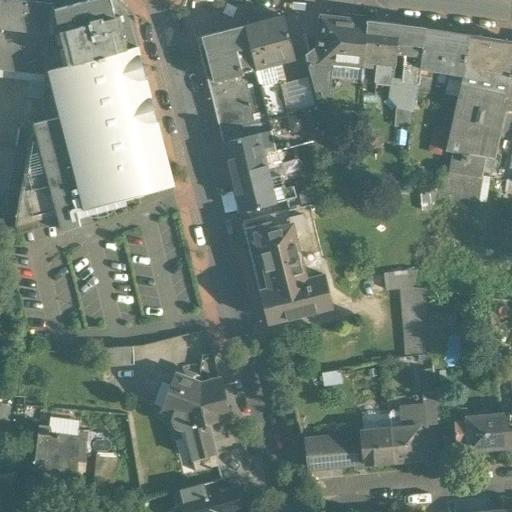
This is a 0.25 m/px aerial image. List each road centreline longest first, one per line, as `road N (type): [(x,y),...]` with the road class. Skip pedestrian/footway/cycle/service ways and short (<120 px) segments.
road 1 (residential): [(156,0),(288,511)]
road 2 (residential): [(511,479),(332,494),(335,511)]
road 3 (residential): [(366,0),(511,16)]
